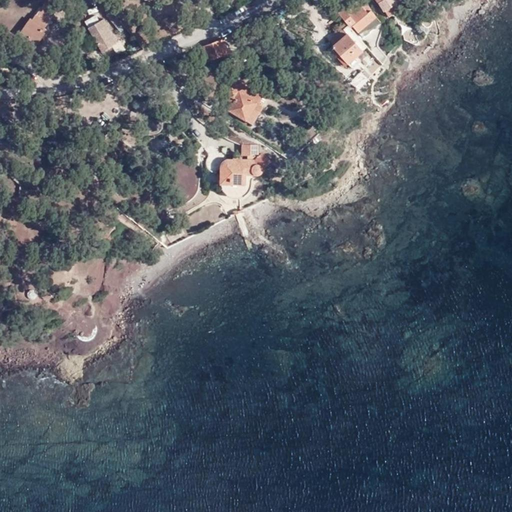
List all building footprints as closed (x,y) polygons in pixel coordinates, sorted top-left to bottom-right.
[(343,8),(337,13),(344,22),(347,25),(350,28),(353,26),(357,32),(368,24),(371,28),(379,22),(361,0),(356,0),(345,9),(343,8)] [(399,7),(404,3),(401,0),(376,0),(389,17),(401,9),(399,7)] [(39,10),(30,21),(29,21),(21,33),(36,44),(46,29),(43,27),(50,18),(39,10)] [(114,14),(109,19),(121,32),(126,27),(114,14)] [(116,42),(102,20),(87,29),(102,53),(112,46),(111,45),(116,42)] [(329,34),(332,38),(347,25),(344,22),(337,28),(332,30),(329,34)] [(361,36),(371,28),(368,24),(357,32),(361,36)] [(361,50),(366,46),(350,28),(347,25),(332,38),(336,43),(331,47),(334,51),(332,52),(344,66),(349,61),(361,50)] [(217,41),(201,47),(207,60),(227,52),(223,39),(217,41)] [(365,54),(361,50),(349,61),(353,65),(365,54)] [(393,65),(406,70),(409,63),(396,58),(393,65)] [(162,63),(150,68),(165,78),(171,71),(162,63)] [(347,83),(356,88),(366,79),(360,72),(347,83)] [(261,94),(236,78),(226,93),(235,99),(228,109),(245,119),(256,102),(261,94)] [(251,123),(262,105),(256,102),(245,119),(251,123)] [(261,170),(260,169),(270,160),(262,153),(255,152),(255,143),(239,143),(239,154),(245,154),(245,159),(239,159),(238,157),(233,157),(232,159),(226,159),(225,159),(224,160),(223,160),(222,161),(221,162),(221,163),(220,164),(220,165),(219,182),(231,183),(230,197),(238,196),(238,183),(241,183),(242,183),(243,182),(244,181),(244,173),(257,174),(260,171),(261,170)] [(166,235),(170,242),(183,235),(179,228),(166,235)]
